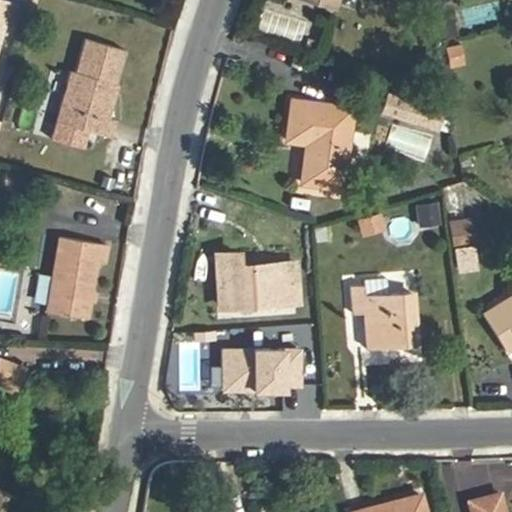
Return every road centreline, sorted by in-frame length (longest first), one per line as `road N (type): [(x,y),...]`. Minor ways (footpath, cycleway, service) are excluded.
road 1 (residential): [(127,433),(174,163),(216,0)]
road 2 (residential): [(127,433),(511,432)]
